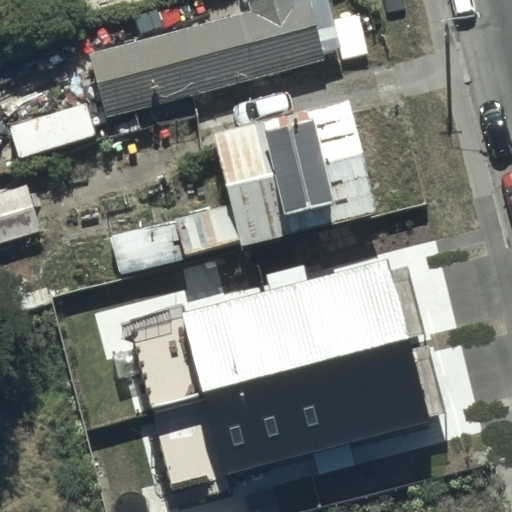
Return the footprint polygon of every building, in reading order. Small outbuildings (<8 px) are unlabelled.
[(64,70),(77,122),(321,61),(318,51),(337,47),(324,0),(253,0),(251,1),(253,12),(90,54),(92,63),(64,70)] [(224,210),(174,222),(182,255),(238,242),(240,251),(373,220),(346,106),(208,138),(224,210)] [(159,226),(110,234),(116,271),(165,263),(159,226)] [(387,260),(183,313),(226,476),(430,423),(387,260)] [(173,413),(142,298),(63,320),(95,434),(173,413)]
